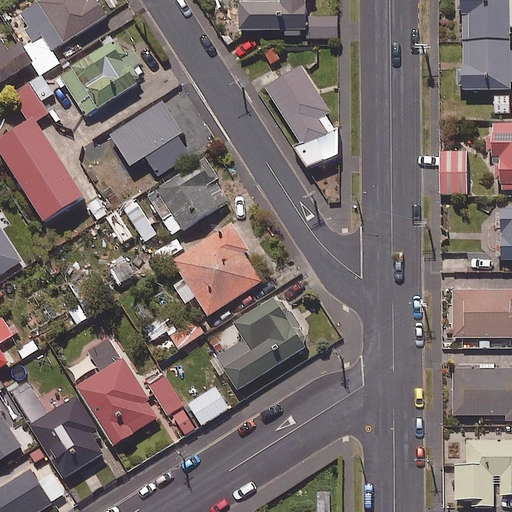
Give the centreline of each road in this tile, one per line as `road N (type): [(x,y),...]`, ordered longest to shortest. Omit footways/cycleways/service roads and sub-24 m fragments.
road 1 (residential): [(392,276),(361,277),(331,255),(161,0)]
road 2 (tertiary): [(392,276),(389,0)]
road 3 (residential): [(393,382),(364,385),(163,511)]
road 4 (tertiary): [(394,511),(393,382)]
